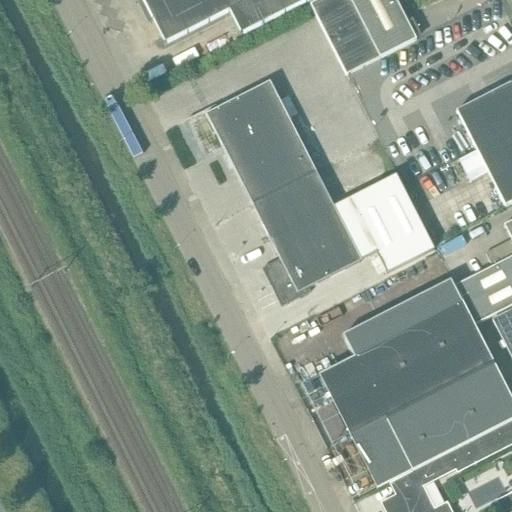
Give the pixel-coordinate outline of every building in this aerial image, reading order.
[(140,0),(151,20),(164,45),(166,46),(228,14),(240,36),(242,36),(313,0),(140,0)] [(395,0),(321,0),(309,6),(346,77),(416,41),(395,0)] [(511,83),(510,85),(456,113),(476,152),(459,160),(470,182),(487,173),(505,208),(511,204),(511,83)] [(251,207),(316,174),(269,84),(217,110),(215,107),(186,122),(193,136),(195,136),(198,143),(197,144),(205,160),(223,151),(251,207)] [(316,174),(251,207),(273,249),(279,261),(262,270),(270,287),(272,286),(275,293),(274,294),(281,308),(300,299),(311,293),(309,290),(361,263),(361,262),(375,255),(386,276),(435,252),(396,177),(333,209),(316,174)] [(511,222),(503,227),(511,243),(511,222)] [(511,258),(454,288),(474,327),(511,307),(511,258)] [(450,281),(343,338),(354,360),(385,422),(412,473),(407,475),(408,476),(449,455),(458,473),(511,445),(511,402),(510,399),(495,369),(494,366),(474,327),(454,288),(450,281)] [(511,311),(492,322),(511,360),(511,361),(511,311)] [(450,511),(446,505),(434,511),(421,488),(455,470),(457,473),(458,473),(449,455),(408,476),(414,488),(381,504),(385,511),(450,511)]
